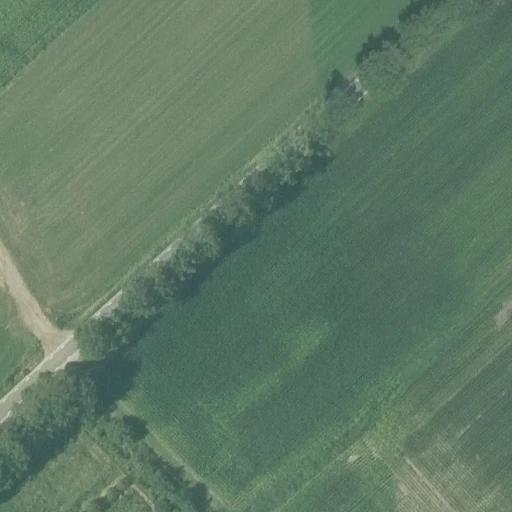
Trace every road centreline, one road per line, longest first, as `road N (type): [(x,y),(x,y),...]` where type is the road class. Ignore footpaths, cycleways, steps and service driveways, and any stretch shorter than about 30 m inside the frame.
road 1 (unclassified): [(0,420),(455,0)]
road 2 (track): [(214,511),(81,377),(0,250)]
